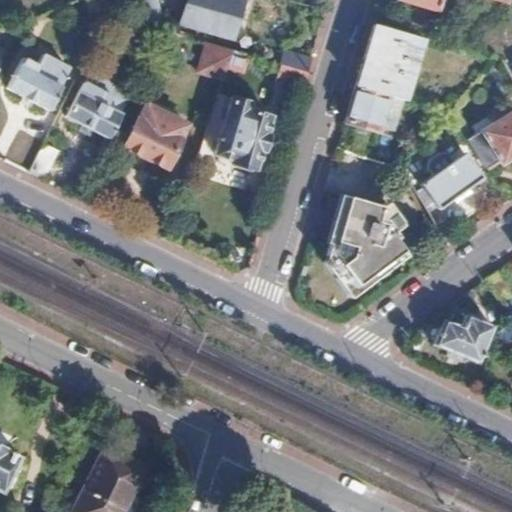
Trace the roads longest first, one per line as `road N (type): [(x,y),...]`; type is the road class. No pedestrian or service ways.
road 1 (residential): [(352,0),(262,311)]
road 2 (residential): [(0,183),(262,311)]
road 3 (residential): [(0,332),(221,440)]
road 4 (residential): [(511,238),(351,353)]
road 5 (residential): [(351,353),(511,432)]
road 6 (residential): [(221,440),(368,511)]
